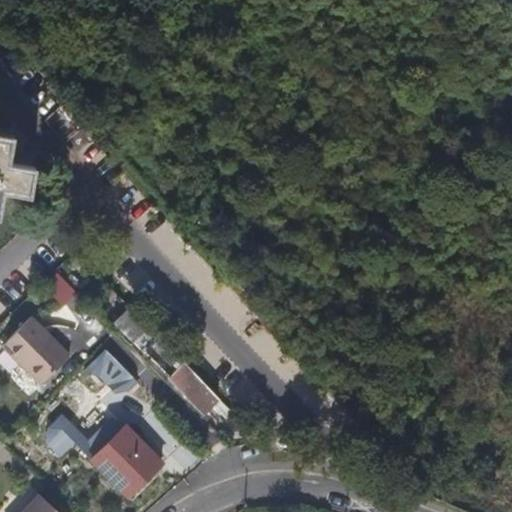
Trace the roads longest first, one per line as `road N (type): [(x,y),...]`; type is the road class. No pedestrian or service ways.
road 1 (residential): [(345,493),(337,453),(90,186)]
road 2 (residential): [(193,511),(269,482),(345,493)]
road 3 (residential): [(90,186),(4,79)]
road 4 (residential): [(90,186),(0,280)]
